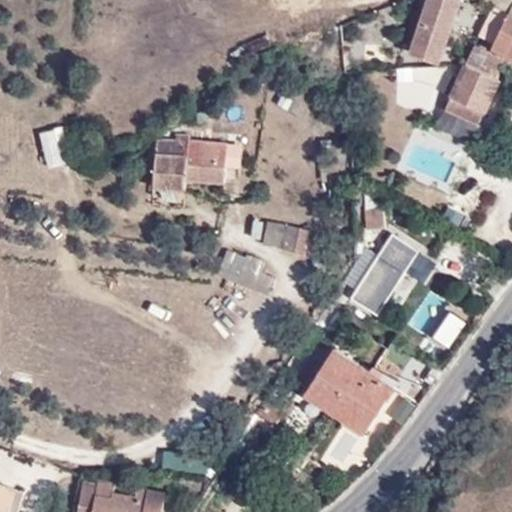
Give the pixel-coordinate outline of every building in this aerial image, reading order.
[(462,0),(429,0),(421,26),(413,50),(444,60),(462,0)] [(511,0),(492,0),(508,17),(511,19),(496,50),(511,57),(511,0)] [(479,42),(470,61),(499,75),(507,56),(479,42)] [(499,75),(470,61),(460,81),(455,93),(487,108),(502,77),(499,75)] [(441,70),(434,65),(419,85),(426,90),(441,70)] [(460,81),(454,78),(448,90),(455,93),(460,81)] [(487,108),(455,93),(449,105),(481,121),(487,108)] [(41,131),(46,171),(67,168),(61,128),(41,131)] [(191,166),(193,138),(183,137),(183,142),(163,141),(161,189),(189,189),(189,181),(229,182),(229,167),(231,146),(207,143),(206,167),(191,166)] [(367,200),(368,218),(387,217),(387,200),(367,200)] [(268,221),(264,246),(312,255),(316,230),(268,221)] [(386,235),(375,253),(405,270),(416,252),(386,235)] [(270,265),(227,252),(219,279),(261,292),(270,265)] [(351,295),(381,312),(405,270),(375,253),(351,295)] [(425,288),(408,328),(430,337),(446,297),(425,288)] [(308,383),(334,400),(339,393),(372,414),(396,377),(334,338),(308,383)] [(367,422),(372,414),(339,393),(334,400),(367,422)] [(284,412),(262,399),(254,412),(276,426),(284,412)] [(194,472),(196,454),(163,450),(161,468),(194,472)] [(158,511),(162,492),(139,488),(137,498),(113,494),(115,482),(95,479),(94,484),(82,482),(76,511),(158,511)] [(0,511),(7,511),(14,490),(0,485),(0,511)]
